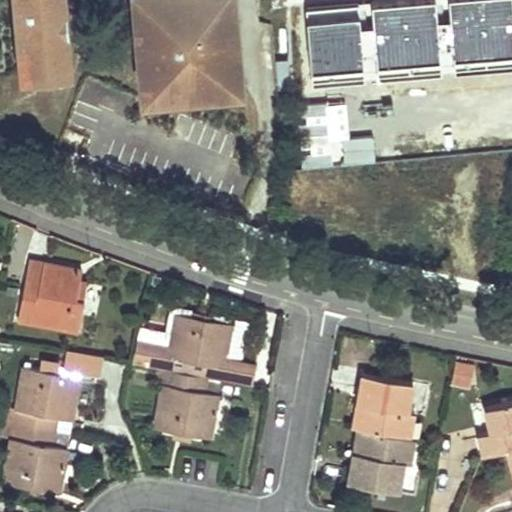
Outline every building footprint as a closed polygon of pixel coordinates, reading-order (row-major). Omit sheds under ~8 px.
[(14,0),(21,70),(69,65),(63,0),(14,0)] [(133,0),(141,91),(240,83),(232,0),(133,0)] [(511,0),(380,0),(305,6),(309,64),(511,48),(511,0)] [(401,180),(470,191),(479,135),(445,130),(448,112),(413,106),(401,180)] [(16,318),(77,329),(83,296),(76,295),(81,267),(69,265),(27,257),(16,318)] [(175,310),(169,343),(138,337),(134,361),(154,365),(165,367),(207,375),(251,383),(255,363),(224,357),(225,354),(231,321),(231,320),(210,316),(175,310)] [(249,325),(231,321),(225,354),(243,358),(249,325)] [(474,363),(455,358),(451,380),(469,384),(474,363)] [(22,364),(11,421),(54,429),(57,414),(72,417),(79,374),(22,364)] [(165,367),(154,365),(151,379),(162,381),(165,367)] [(154,426),(210,436),(218,392),(204,389),(207,375),(165,367),(162,381),(154,426)] [(359,387),(352,425),(355,426),(407,435),(412,409),(405,408),(410,380),(362,371),(359,387)] [(478,432),(483,453),(508,446),(511,445),(511,398),(484,405),(491,429),(478,432)] [(11,421),(3,419),(0,434),(9,436),(11,421)] [(1,479),(58,490),(66,445),(52,442),(54,429),(11,421),(9,436),(1,479)] [(349,463),(346,480),(396,489),(402,458),(410,459),(414,436),(407,435),(355,426),(349,463)]
